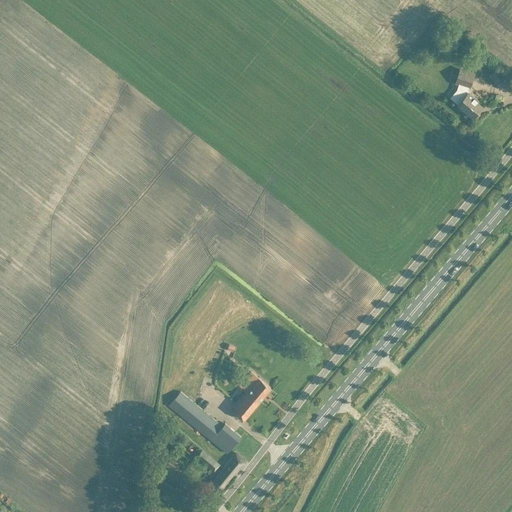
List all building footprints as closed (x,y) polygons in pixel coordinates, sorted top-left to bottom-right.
[(458,51),(463,45),(440,27),(435,32),(458,51)] [(455,82),(461,84),(450,98),(473,117),(482,107),(476,102),(477,100),(468,92),(466,91),(468,87),(470,87),(474,72),(460,68),(455,82)] [(495,70),(489,74),(496,83),(502,79),(495,70)] [(231,151),(195,224),(226,239),(190,313),(205,321),(207,317),(225,326),(281,213),(289,218),(315,165),(305,160),(311,148),(300,142),(295,153),(279,145),(268,169),(231,151)] [(261,319),(294,251),(276,243),(243,310),(261,319)] [(231,408),(244,419),(271,387),(258,376),(231,408)] [(170,404),(227,453),(241,436),(225,423),(222,426),(181,391),(170,404)] [(197,456),(209,466),(214,470),(220,463),(215,459),(203,448),(197,456)] [(206,489),(215,498),(246,461),(236,453),(206,489)] [(159,470),(172,481),(181,470),(168,460),(159,470)]
